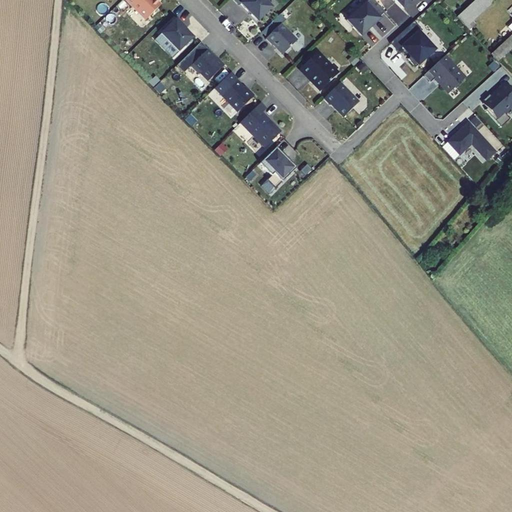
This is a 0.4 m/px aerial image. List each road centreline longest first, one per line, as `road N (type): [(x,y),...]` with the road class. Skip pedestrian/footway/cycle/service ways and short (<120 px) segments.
road 1 (track): [(17,355),(57,0)]
road 2 (track): [(272,511),(0,342)]
road 3 (residential): [(188,0),(339,154)]
